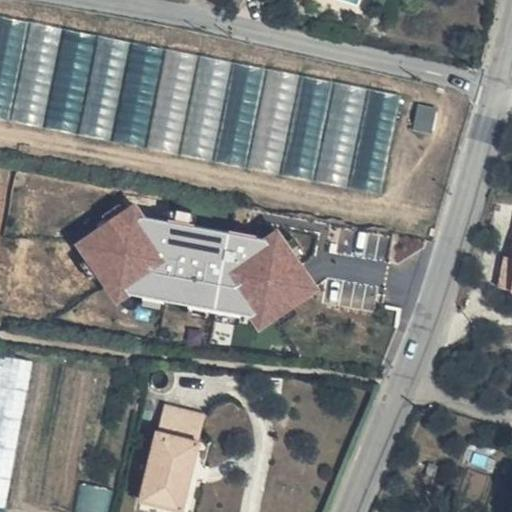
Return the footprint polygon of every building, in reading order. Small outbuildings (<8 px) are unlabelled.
[(0,17),(0,119),(387,186),(404,86),(0,17)] [(149,213),(140,199),(80,239),(122,301),(136,291),(255,313),(262,324),(322,284),(282,225),(267,235),(149,213)] [(511,252),(511,258),(499,256),(494,281),(502,282),(501,291),(511,292),(511,252)] [(0,352),(0,502),(8,504),(35,359),(0,352)] [(79,369),(54,504),(71,507),(96,372),(79,369)] [(205,410),(164,400),(139,495),(181,506),(205,410)] [(112,509),(111,484),(85,484),(85,510),(112,509)]
